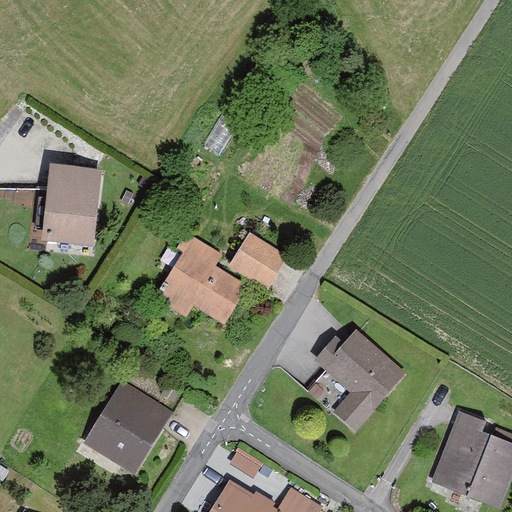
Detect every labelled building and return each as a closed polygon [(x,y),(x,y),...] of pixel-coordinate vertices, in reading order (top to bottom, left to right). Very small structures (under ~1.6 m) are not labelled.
[(102,165),(50,159),(41,236),(93,242),(102,165)] [(223,252),(187,230),(176,246),(183,250),(154,296),(186,315),(193,304),(225,323),(249,284),(215,263),(223,252)] [(244,232),(228,266),(270,287),(287,252),(244,232)] [(406,371),(349,322),(317,359),(353,390),(332,414),(354,432),(406,371)] [(120,381),(80,443),(131,476),(171,414),(120,381)] [(487,419),(459,409),(432,479),(502,505),(511,477),(511,440),(483,429),(487,419)] [(238,453),(233,464),(254,472),(258,461),(238,453)] [(230,477),(208,511),(317,511),(322,505),(290,486),(278,506),(230,477)]
